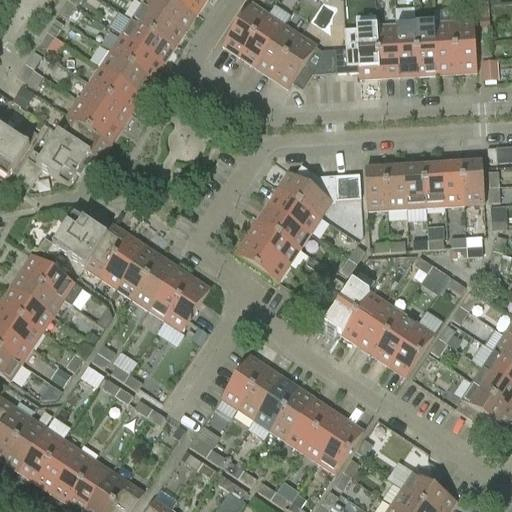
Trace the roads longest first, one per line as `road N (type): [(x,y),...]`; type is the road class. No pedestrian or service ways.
road 1 (residential): [(241,310),(251,291),(193,251),(262,144),(511,129)]
road 2 (residential): [(511,108),(260,122),(188,77),(237,0)]
road 3 (residential): [(511,493),(241,310)]
road 4 (residential): [(241,310),(169,420)]
